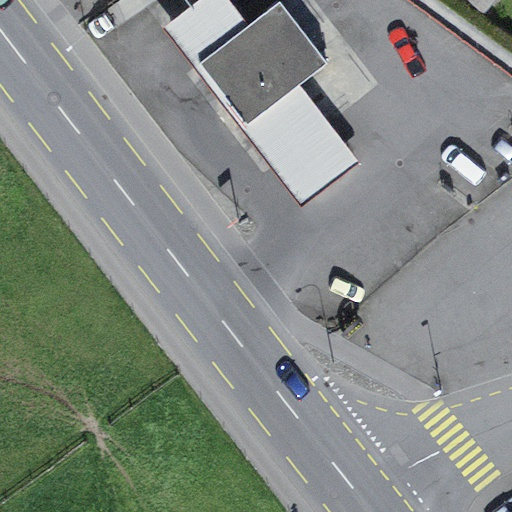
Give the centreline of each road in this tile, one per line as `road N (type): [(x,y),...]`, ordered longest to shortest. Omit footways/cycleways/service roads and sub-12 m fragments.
road 1 (primary): [(0,32),(210,303)]
road 2 (unclassified): [(297,239),(477,99),(418,57)]
road 3 (primary): [(210,303),(367,506)]
road 4 (unclassified): [(418,57),(250,191)]
road 5 (unclassified): [(346,7),(188,124)]
road 6 (unclassified): [(247,0),(149,71),(188,124)]
road 7 (residential): [(511,426),(367,506)]
